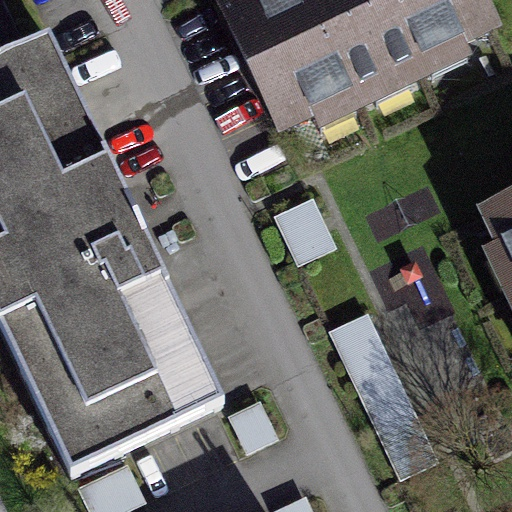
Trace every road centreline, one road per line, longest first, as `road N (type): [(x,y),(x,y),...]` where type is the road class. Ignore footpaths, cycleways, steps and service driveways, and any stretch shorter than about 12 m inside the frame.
road 1 (residential): [(332,454),(122,0)]
road 2 (residential): [(218,511),(332,454)]
